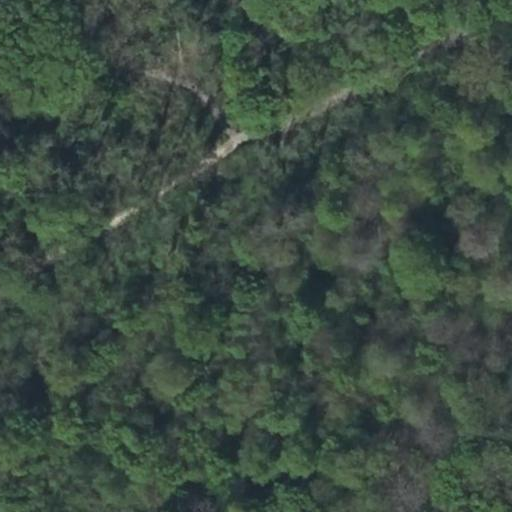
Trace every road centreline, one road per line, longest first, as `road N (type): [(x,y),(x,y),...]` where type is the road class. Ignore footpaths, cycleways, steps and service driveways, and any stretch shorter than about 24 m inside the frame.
road 1 (track): [(260,129),(0,288)]
road 2 (track): [(511,11),(452,23),(260,129)]
road 3 (track): [(143,87),(0,52)]
